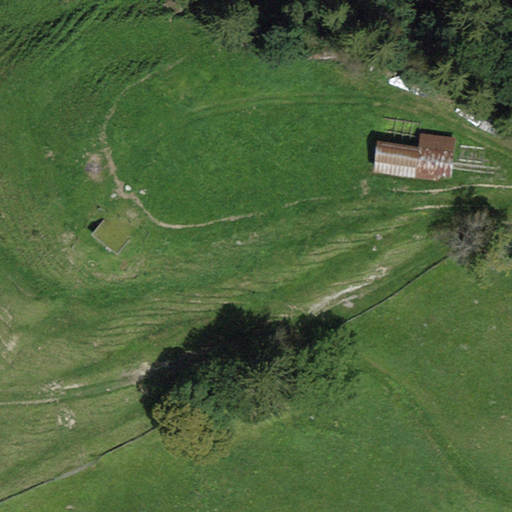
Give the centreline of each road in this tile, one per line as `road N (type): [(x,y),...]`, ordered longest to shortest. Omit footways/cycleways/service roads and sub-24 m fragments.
road 1 (track): [(511,500),(464,469),(410,399),(315,332),(315,305)]
road 2 (unclassified): [(511,103),(317,0)]
